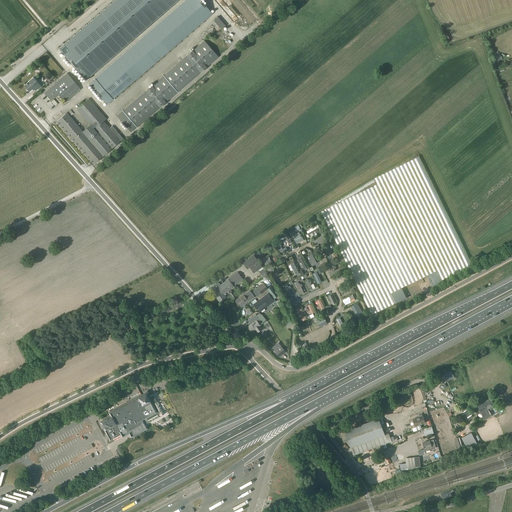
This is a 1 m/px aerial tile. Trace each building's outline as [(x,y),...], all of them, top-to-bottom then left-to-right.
[(86,80),(178,0),(115,0),(63,46),(59,49),(86,80)] [(200,0),(185,0),(89,84),(107,105),(212,14),(200,0)] [(211,0),(231,25),(235,22),(218,0),(211,0)] [(226,26),(218,17),(214,20),(222,29),(226,26)] [(131,132),(218,57),(204,40),(117,116),(131,132)] [(67,73),(44,93),(51,101),(58,94),(65,102),(80,89),(67,73)] [(29,91),(33,88),(35,91),(41,86),(33,77),(24,85),(29,91)] [(106,119),(105,117),(88,99),(76,109),(90,125),(83,131),(67,113),(57,121),(94,164),(103,156),(103,155),(111,149),(123,139),(117,132),(115,134),(113,132),(115,129),(112,126),(110,129),(108,127),(103,122),(106,119)] [(309,234),(311,237),(321,232),(319,228),(309,234)] [(326,236),(324,233),(313,240),(314,243),(326,236)] [(284,252),(278,242),(275,244),(281,254),(284,252)] [(264,268),(254,253),(243,261),(247,268),(249,266),(253,272),(254,272),(255,274),(264,268)] [(301,262),(304,269),(307,267),(302,257),(303,257),(301,253),(300,253),(297,255),(299,259),(298,260),(299,263),(301,262)] [(266,266),(272,261),(268,255),(262,259),(266,266)] [(337,259),(326,266),(328,269),(339,262),(337,259)] [(299,273),(293,261),(290,263),(296,275),(299,273)] [(269,274),(273,272),(274,268),(272,265),(266,269),(269,274)] [(249,281),(245,275),(241,270),(228,279),(232,284),(242,277),(246,283),(249,281)] [(321,282),(316,271),(313,273),(317,283),(321,282)] [(232,284),(228,279),(223,283),(228,290),(233,286),(232,284)] [(223,294),(228,290),(223,283),(218,288),(218,287),(210,293),(214,297),(215,296),(219,302),(225,297),(223,294)] [(263,283),(257,288),(261,294),(268,289),(263,283)] [(293,295),(287,285),(284,287),(290,297),(293,295)] [(339,292),(340,295),(349,291),(346,285),(337,289),(339,292)] [(267,289),(274,298),(277,295),(271,286),(267,289)] [(241,307),(252,299),(251,297),(253,295),(249,290),(234,300),(238,306),(239,305),(241,307)] [(260,311),(273,301),(268,293),(258,302),(256,299),(251,302),(257,309),(258,309),(260,311)] [(342,300),(344,303),(354,298),(353,295),(342,300)] [(360,319),(363,317),(355,305),(352,307),(360,319)] [(301,318),(303,321),(307,319),(306,316),(305,316),(301,308),(298,310),(302,318),(301,318)] [(262,329),(260,326),(260,325),(262,323),(255,315),(250,318),(253,322),(251,323),(251,322),(250,323),(251,324),(247,327),(252,332),(255,330),(257,333),(262,329)] [(317,320),(320,327),(327,323),(324,317),(317,320)] [(340,317),(336,319),(341,330),(345,328),(340,317)] [(286,330),(292,328),(289,322),(283,324),(286,330)] [(281,346),(278,343),(272,348),(275,351),(279,357),(285,352),(281,346)] [(451,371),(443,374),(447,381),(455,377),(451,371)] [(149,397),(147,393),(146,392),(143,393),(144,395),(110,413),(111,417),(101,422),(111,440),(112,442),(130,432),(132,436),(142,430),(146,428),(144,425),(163,414),(153,395),(149,397)] [(478,407),(482,412),(481,413),(485,420),(492,416),(489,411),(496,406),(492,399),(478,407)] [(464,412),(469,420),(473,417),(468,409),(464,412)] [(420,424),(425,422),(423,416),(413,419),(413,421),(414,424),(415,425),(415,426),(417,430),(422,429),(420,424)] [(351,448),(355,446),(385,435),(379,418),(344,431),(351,448)] [(471,432),(462,437),(468,449),(477,445),(471,432)] [(358,454),(388,442),(385,435),(355,446),(358,454)] [(433,440),(430,441),(430,440),(423,442),(424,446),(424,448),(425,448),(426,450),(435,448),(433,440)] [(401,469),(401,471),(402,473),(412,471),(421,468),(419,456),(406,458),(407,468),(401,469)]
